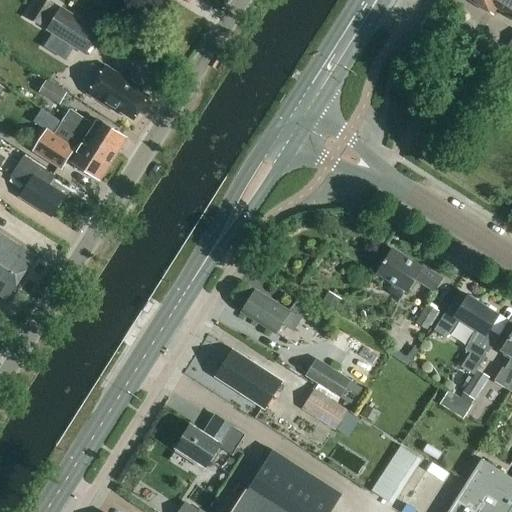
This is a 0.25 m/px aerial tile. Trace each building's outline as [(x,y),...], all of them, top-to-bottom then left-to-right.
[(40,28),(54,7),(42,0),(41,0),(28,20),(40,28)] [(511,18),(511,0),(468,0),(492,15),(497,8),(507,15),(511,18)] [(86,58),(101,34),(61,10),(46,33),(86,58)] [(133,122),(149,98),(122,81),(123,79),(105,67),(87,95),(118,115),(119,113),(133,122)] [(59,107),(67,95),(47,82),(39,95),(59,107)] [(77,130),(116,155),(126,140),(97,121),(94,126),(69,110),(61,123),(75,133),(77,130)] [(99,181),(116,155),(77,130),(75,133),(61,123),(53,136),(46,132),(33,152),(61,170),(67,161),(99,181)] [(50,218),(65,196),(47,185),(53,177),(24,158),(12,176),(27,186),(19,198),(50,218)] [(0,297),(7,302),(35,257),(0,235),(0,297)] [(422,270),(391,250),(377,273),(407,293),(415,280),(435,292),(443,280),(423,268),(422,270)] [(290,313),(255,290),(241,313),(276,335),(282,325),(294,332),(309,308),(298,301),(290,313)] [(329,293),(319,309),(331,316),(341,300),(329,293)] [(498,316),(468,296),(458,311),(450,306),(434,331),(446,339),(450,334),(460,320),(475,330),(468,345),(465,352),(470,355),(462,368),(474,376),(486,357),(499,338),(489,331),(498,316)] [(416,322),(427,328),(438,309),(428,303),(416,322)] [(511,333),(501,352),(511,358),(504,370),(502,369),(494,383),(510,393),(510,392),(507,390),(511,381),(511,333)] [(391,348),(387,354),(407,367),(411,361),(406,357),(391,348)] [(264,380),(256,375),(260,369),(232,351),(215,377),(243,395),(247,389),(255,394),(251,400),(265,409),(282,382),(268,374),(264,380)] [(351,384),(351,383),(316,361),(306,379),(341,400),(351,384)] [(463,421),(490,380),(477,372),(460,399),(449,392),(440,405),(463,421)] [(301,410),(336,432),(348,412),(314,390),(301,410)] [(368,408),(362,417),(373,424),(379,416),(368,408)] [(224,446),(236,428),(214,414),(203,432),(191,424),(175,449),(204,467),(219,443),(224,446)] [(389,504),(418,459),(401,448),(372,493),(389,504)] [(338,511),(346,500),(276,455),(254,490),(250,488),(235,511),(338,511)] [(511,511),(511,477),(480,457),(444,511),(511,511)]
